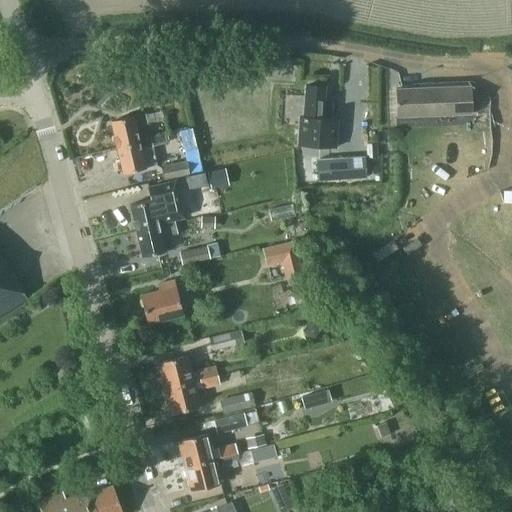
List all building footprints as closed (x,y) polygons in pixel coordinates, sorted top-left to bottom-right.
[(324,87),(304,86),(302,118),(298,117),(297,146),(335,148),(337,119),(330,119),(331,100),(323,99),(324,87)] [(365,119),(366,87),(349,86),(347,118),(365,119)] [(470,114),(469,87),(394,89),(395,117),(470,114)] [(138,143),(137,139),(134,126),(146,124),(144,114),(109,122),(115,148),(138,143)] [(138,143),(115,148),(121,174),(144,169),(139,149),(167,143),(164,133),(137,139),(138,143)] [(366,178),(364,157),(362,157),(362,159),(350,159),(350,158),(347,158),(347,160),(337,160),(337,159),(316,160),(317,181),(366,178)] [(188,175),(200,173),(198,158),(186,161),(188,175)] [(188,175),(185,161),(160,165),(163,180),(188,175)] [(227,185),(223,168),(206,172),(211,189),(227,185)] [(129,205),(134,231),(158,226),(157,223),(179,218),(171,182),(146,187),(149,200),(129,205)] [(275,220),(299,215),(297,205),(273,210),(275,220)] [(214,217),(201,216),(200,228),(214,228),(214,217)] [(158,226),(134,231),(140,257),(163,252),(159,232),(170,230),(168,221),(157,223),(158,226)] [(302,273),(295,240),(262,248),(266,266),(281,263),(284,277),(302,273)] [(219,257),(216,243),(205,245),(206,246),(178,252),(181,265),(219,257)] [(0,316),(26,301),(0,261),(0,316)] [(181,316),(172,280),(156,284),(158,291),(139,296),(147,324),(181,316)] [(292,294),(295,304),(304,301),(301,292),(292,294)] [(303,333),(314,339),(320,329),(309,323),(303,333)] [(243,343),(240,330),(208,337),(211,350),(243,343)] [(156,362),(163,390),(217,377),(214,366),(190,372),(186,355),(156,362)] [(218,384),(217,377),(163,390),(169,414),(198,406),(194,390),(218,384)] [(319,404),(330,401),(327,389),(315,392),(319,404)] [(253,406),(250,393),(219,400),(222,414),(253,406)] [(246,427),(243,413),(213,420),(216,434),(246,427)] [(183,467),(236,456),(233,444),(210,450),(206,434),(177,441),(183,467)] [(265,444),(263,435),(245,438),(247,448),(265,444)] [(252,462),(276,456),(272,444),(249,451),(252,462)] [(236,456),(183,467),(190,492),(218,484),(214,468),(238,462),(236,456)] [(283,482),(269,488),(273,496),(286,491),(283,482)] [(40,511),(120,511),(110,487),(88,496),(83,485),(69,491),(71,495),(65,498),(63,494),(38,505),(40,511)] [(234,511),(230,502),(208,511),(234,511)]
